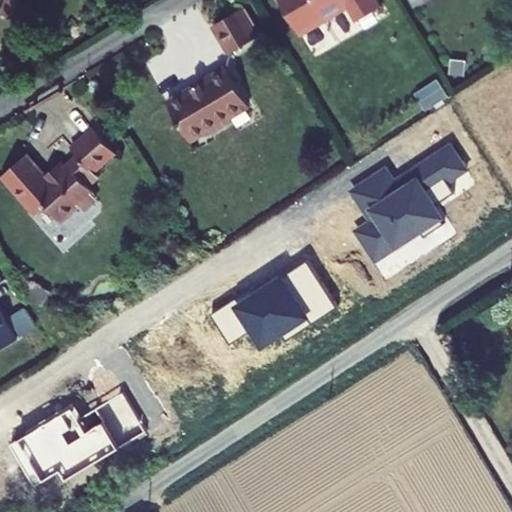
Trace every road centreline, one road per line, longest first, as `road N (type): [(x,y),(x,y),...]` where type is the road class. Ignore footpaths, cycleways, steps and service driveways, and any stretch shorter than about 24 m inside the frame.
road 1 (unclassified): [(112,511),(511,250)]
road 2 (residential): [(0,110),(183,0)]
